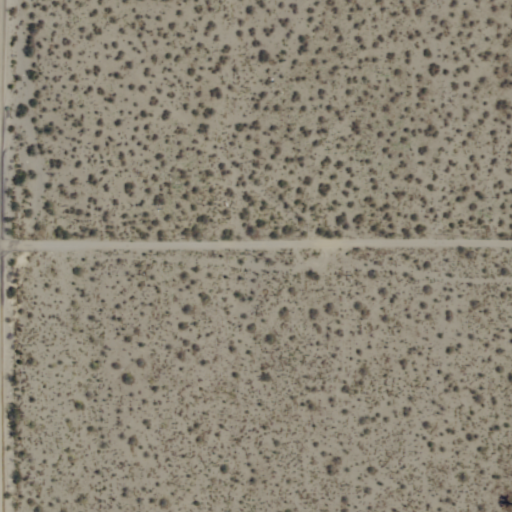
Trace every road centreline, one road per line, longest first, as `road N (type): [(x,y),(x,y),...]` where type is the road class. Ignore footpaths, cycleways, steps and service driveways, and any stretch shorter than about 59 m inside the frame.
road 1 (residential): [(0,248),(511,244)]
road 2 (tertiary): [(2,511),(0,319)]
